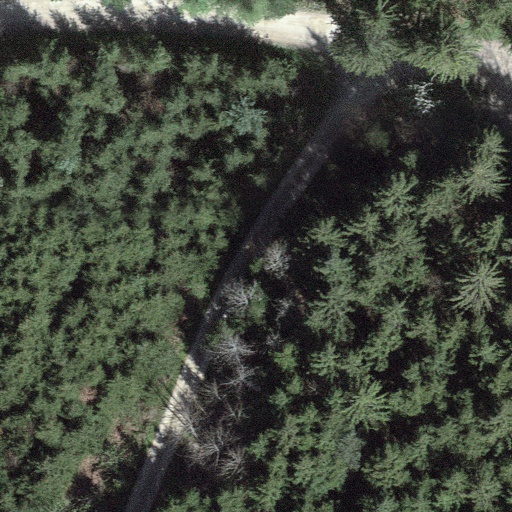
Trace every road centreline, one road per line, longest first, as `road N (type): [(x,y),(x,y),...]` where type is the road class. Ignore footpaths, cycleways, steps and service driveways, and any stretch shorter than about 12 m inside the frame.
road 1 (track): [(399,46),(252,268),(138,511)]
road 2 (unclassified): [(0,21),(55,12),(399,46),(511,66)]
